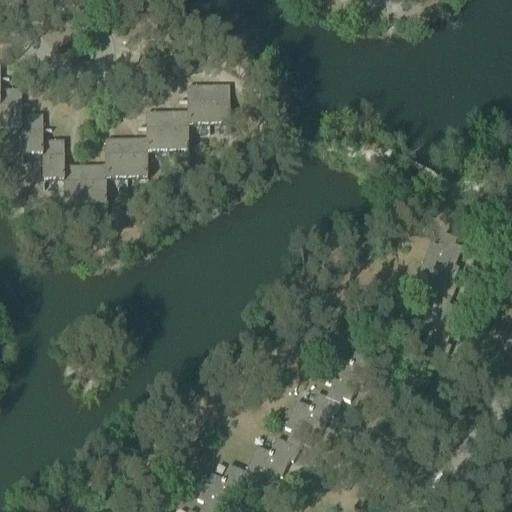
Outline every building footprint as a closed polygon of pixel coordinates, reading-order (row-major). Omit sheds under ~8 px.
[(0,108),(0,93),(0,83),(8,83),(8,82),(0,82),(0,77),(0,108)] [(187,105),(187,115),(187,130),(188,130),(208,130),(208,138),(209,138),(208,89),(186,90),(187,104),(178,104),(178,106),(187,105)] [(229,89),(208,89),(209,138),(209,130),(229,129),(229,137),(230,137),(229,89)] [(1,134),(21,134),(22,134),(22,119),(21,109),(30,109),(30,108),(21,108),(21,93),(0,93),(0,108),(0,141),(1,142),(1,134)] [(187,115),(166,116),(167,164),(168,164),(168,157),(188,156),(188,164),(189,164),(188,130),(187,130),(187,115)] [(146,132),(146,143),(146,157),(147,157),(167,157),(167,164),(166,116),(145,116),(146,131),(137,131),(137,132),(146,132)] [(22,160),(42,159),(43,159),(43,144),(43,134),(51,134),(51,133),(43,133),(42,119),(22,119),(22,134),(21,134),(21,167),(22,167),(22,160)] [(104,143),(105,169),(105,184),(106,184),(126,183),(126,191),(125,143),(104,143)] [(146,143),(125,143),(126,191),(127,191),(127,183),(147,183),(147,191),(148,191),(147,157),(146,157),(146,143)] [(43,185),(63,185),(64,185),(64,170),(64,144),(43,144),(43,159),(42,159),(43,193),(44,193),(43,185)] [(105,169),(84,170),(85,218),(86,218),(86,210),(105,210),(106,218),(107,218),(106,184),(105,184),(105,169)] [(64,185),(63,185),(64,219),(65,218),(65,211),(85,210),(85,218),(84,170),(64,170),(64,185)] [(427,293),(437,297),(450,303),(456,290),(452,288),(459,271),(454,269),(462,251),(454,248),(456,242),(443,236),(437,249),(431,246),(419,273),(433,279),(427,293)] [(450,303),(437,297),(431,309),(425,306),(413,333),(427,339),(421,353),(445,364),(451,350),(446,348),(453,332),(448,330),(456,312),(448,308),(450,303)] [(331,389),(326,401),(339,407),(341,402),(349,406),(357,388),(362,390),(369,373),(374,375),(379,362),(356,352),(350,366),(336,359),(324,386),(331,389)] [(291,434),(286,446),(299,452),(301,447),(309,451),(317,433),(322,435),(329,419),(333,420),(339,407),(326,401),(316,397),(310,411),(296,405),(284,431),(291,434)] [(256,450),(244,476),(252,479),(246,493),(259,498),(261,492),(269,496),(277,478),(282,480),(289,464),(293,466),(299,452),(286,446),(276,442),(270,456),(256,450)] [(203,506),(200,511),(226,511),(230,505),(234,507),(241,491),(246,493),(252,479),(244,476),(228,469),(222,483),(208,477),(197,503),(203,506)]
